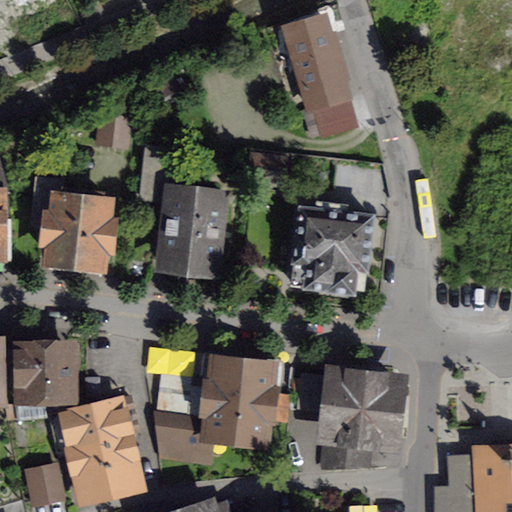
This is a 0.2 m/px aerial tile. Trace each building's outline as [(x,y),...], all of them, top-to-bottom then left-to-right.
[(346,96),(324,19),(287,30),(310,107),(346,96)] [(324,135),(355,126),(346,96),(310,107),(304,108),(312,137),(323,134),(324,135)] [(128,148),(131,118),(101,114),(98,145),(128,148)] [(221,191),(185,187),(187,174),(176,173),(178,151),(148,147),(142,198),(171,201),(164,262),(213,267),(221,191)] [(256,158),(253,178),(283,182),(285,161),(256,158)] [(102,193),(66,188),(65,198),(60,197),(62,180),(40,177),(34,221),(55,223),(50,257),(100,263),(108,204),(101,203),(102,193)] [(318,201),(317,209),(302,206),(291,283),(353,292),(353,287),(362,289),(372,217),(345,213),(346,205),(318,201)] [(68,348),(8,349),(9,383),(15,383),(15,397),(16,397),(16,404),(17,416),(45,416),(44,404),(50,404),(50,396),(69,396),(68,348)] [(163,455),(210,460),(212,434),(259,439),(262,417),(271,418),(270,420),(287,421),(290,395),(273,394),(273,392),(269,392),(270,379),(275,380),(276,370),(210,363),(206,410),(191,409),(194,385),(160,381),(157,411),(163,455)] [(327,409),(330,379),(302,376),(299,406),(327,409)] [(369,438),(390,440),(396,392),(388,383),(335,377),(326,464),(366,464),(369,438)] [(139,431),(131,397),(116,400),(116,398),(47,415),(57,454),(75,449),(86,495),(136,483),(124,435),(139,431)] [(485,426),(484,398),(457,399),(458,427),(485,426)] [(17,419),(17,416),(16,404),(6,404),(6,405),(5,405),(5,419),(17,419)] [(473,454),(448,455),(449,486),(434,486),(433,511),(477,511),(477,501),(511,499),(511,443),(472,446),(473,454)] [(62,496),(56,467),(28,473),(34,501),(62,496)] [(511,511),(511,499),(477,501),(477,511),(511,511)]
